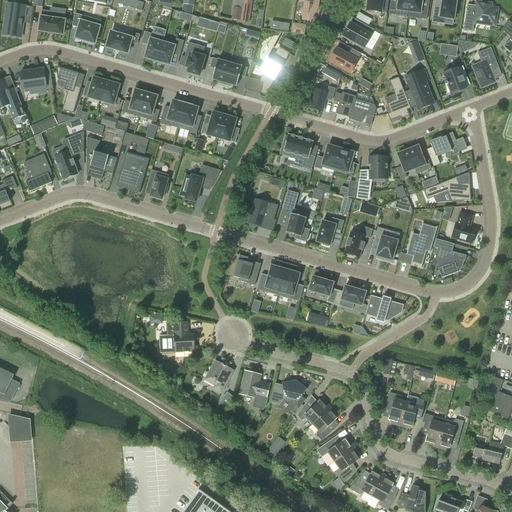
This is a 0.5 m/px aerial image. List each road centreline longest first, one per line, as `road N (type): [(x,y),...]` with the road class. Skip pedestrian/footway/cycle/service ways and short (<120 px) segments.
road 1 (residential): [(0,63),(38,49),(65,51),(371,141),(470,108)]
road 2 (residential): [(0,221),(88,195),(436,296)]
road 3 (residential): [(470,108),(492,218),(490,247),(479,275),(462,290),(436,296)]
road 4 (residential): [(508,487),(380,448),(351,373)]
road 5 (residential): [(351,373),(251,345),(230,331)]
